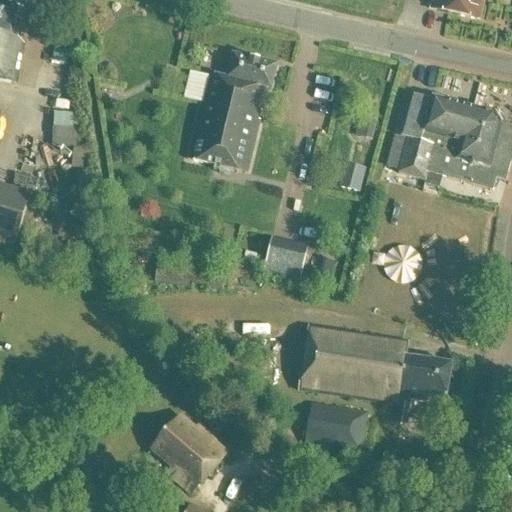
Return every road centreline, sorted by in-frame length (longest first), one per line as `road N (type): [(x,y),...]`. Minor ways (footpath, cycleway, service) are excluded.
road 1 (unclassified): [(511,68),(206,0)]
road 2 (residential): [(474,511),(511,352)]
